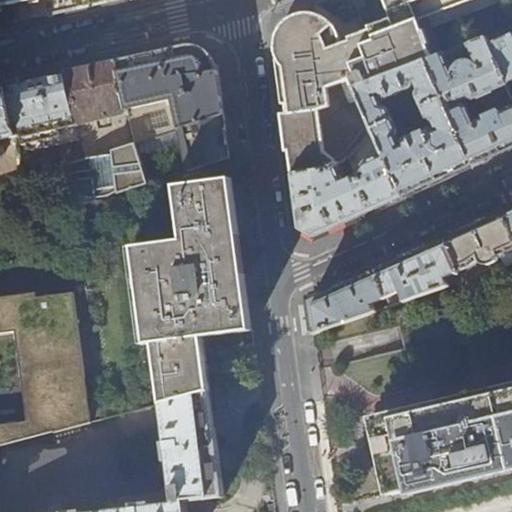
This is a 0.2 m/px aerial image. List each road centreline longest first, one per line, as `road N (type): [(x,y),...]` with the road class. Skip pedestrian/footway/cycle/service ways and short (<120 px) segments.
road 1 (residential): [(278,284),(238,0)]
road 2 (residential): [(278,284),(511,180)]
road 3 (residential): [(237,0),(0,57)]
road 4 (residential): [(308,511),(278,284)]
